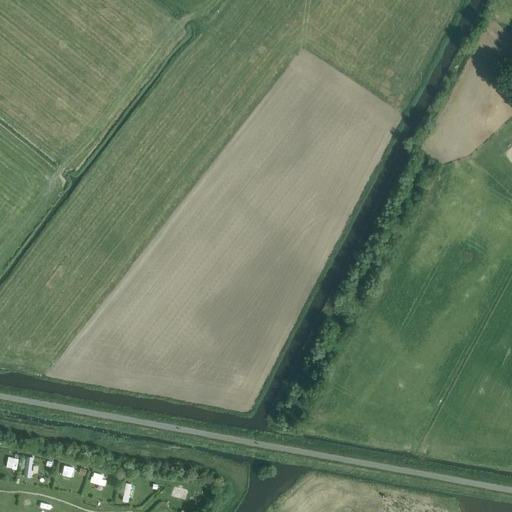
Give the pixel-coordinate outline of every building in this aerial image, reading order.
[(34,457),(27,455),(23,476),(30,477),(34,457)] [(63,474),(73,476),(75,466),(64,465),(63,474)] [(102,483),(104,473),(94,472),(92,482),(102,483)] [(132,484),(126,482),(122,500),(128,501),(132,484)] [(186,499),(189,489),(175,486),(172,496),(186,499)]
